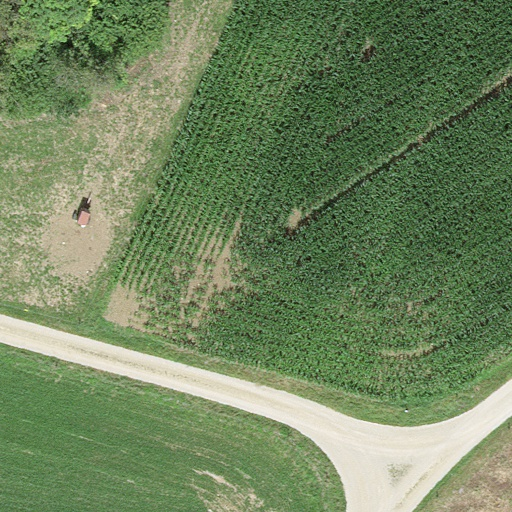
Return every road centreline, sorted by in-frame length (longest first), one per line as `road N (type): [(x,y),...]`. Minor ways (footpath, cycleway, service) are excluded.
road 1 (track): [(0,328),(342,435),(400,484)]
road 2 (track): [(511,398),(400,484),(382,511)]
